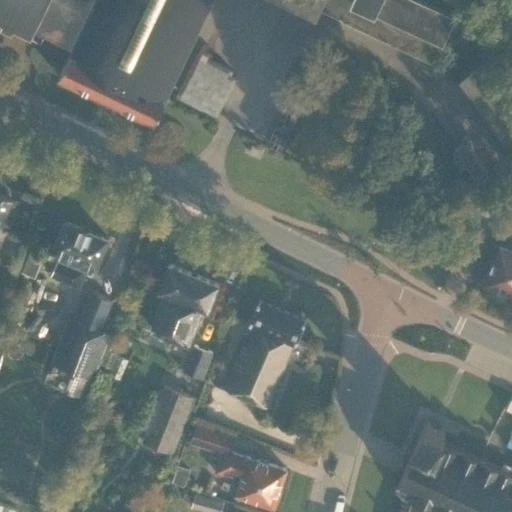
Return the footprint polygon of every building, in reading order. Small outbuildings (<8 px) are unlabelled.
[(211,0),(0,0),(0,19),(31,34),(35,27),(74,46),(71,51),(71,50),(60,73),(156,119),(166,96),(211,0)] [(317,0),(435,55),(457,9),(437,0),(317,0)] [(511,84),(489,53),(454,79),(511,157),(511,84)] [(1,227),(13,196),(0,191),(0,255),(4,245),(0,243),(6,228),(1,227)] [(95,270),(108,235),(65,218),(51,252),(59,255),(52,272),(80,284),(87,267),(95,270)] [(511,292),(511,247),(500,243),(484,281),(511,292)] [(22,270),(24,271),(35,276),(43,255),(30,249),(22,270)] [(209,308),(219,281),(170,261),(159,289),(165,291),(151,327),(190,341),(203,306),(209,308)] [(100,326),(112,296),(93,288),(81,318),(100,326)] [(296,341),(306,316),(260,297),(250,322),(255,324),(247,345),(243,343),(224,387),(268,405),(286,361),(285,360),(293,340),(296,341)] [(73,315),(55,361),(83,372),(77,387),(87,391),(111,330),(110,330),(109,331),(99,327),(100,326),(81,318),(73,315)] [(203,376),(213,350),(194,343),(184,369),(203,376)] [(172,451),(194,395),(164,384),(143,439),(172,451)] [(511,511),(511,463),(504,460),(502,465),(442,437),(446,428),(426,419),(417,439),(418,439),(413,451),(410,450),(403,465),(406,466),(399,481),(398,482),(397,484),(396,485),(396,487),(397,488),(397,490),(399,491),(400,492),(402,493),(403,493),(406,494),(412,497),(444,511),(511,511)] [(288,464),(232,447),(236,433),(197,421),(191,440),(222,449),(216,470),(241,478),(237,490),(276,502),(288,464)] [(179,462),(174,478),(185,482),(190,466),(179,462)] [(192,505),(216,511),(220,511),(224,499),(196,490),(192,505)] [(406,511),(412,497),(406,494),(399,511),(406,511)] [(0,511),(15,511),(18,506),(0,500),(0,511)]
